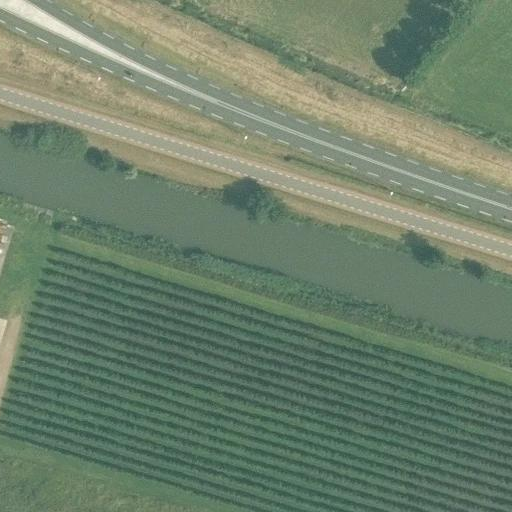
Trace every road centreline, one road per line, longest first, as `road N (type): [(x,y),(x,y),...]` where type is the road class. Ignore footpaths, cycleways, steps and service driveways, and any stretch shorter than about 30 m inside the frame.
road 1 (unclassified): [(511,252),(0,95)]
road 2 (primary): [(0,15),(302,137)]
road 3 (primary): [(302,137),(33,0)]
road 4 (primary): [(511,207),(302,137)]
